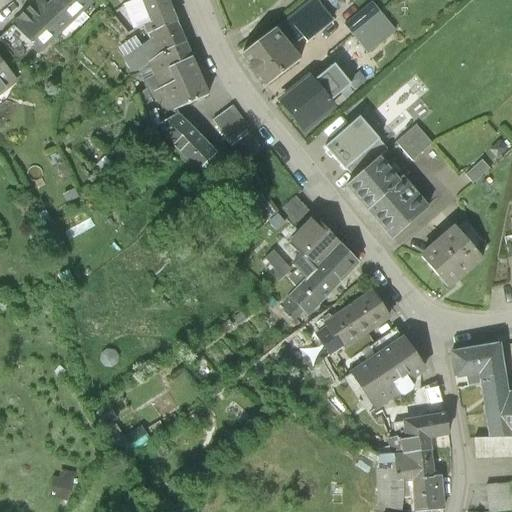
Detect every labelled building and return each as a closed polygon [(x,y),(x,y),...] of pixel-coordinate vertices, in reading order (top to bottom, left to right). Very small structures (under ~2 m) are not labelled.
[(85,0),(58,0),(48,9),(64,27),(89,3),(85,0)] [(149,24),(152,34),(179,25),(168,0),(139,0),(134,2),(126,6),(136,29),(149,24)] [(314,0),(312,0),(273,32),(287,50),(329,18),(314,0)] [(38,50),(64,27),(48,9),(41,1),(15,25),(34,46),(38,50)] [(371,3),(344,25),(367,53),(394,31),(371,3)] [(34,46),(15,25),(0,38),(0,41),(17,61),(34,46)] [(135,73),(149,63),(161,54),(185,42),(179,25),(152,34),(154,40),(124,59),(135,73)] [(287,50),(273,32),(240,58),(263,87),(296,61),(287,50)] [(0,41),(0,59),(8,69),(17,61),(0,41)] [(149,63),(161,87),(175,80),(169,68),(192,56),(185,42),(161,54),(149,63)] [(209,95),(192,56),(169,68),(175,80),(161,87),(149,93),(162,123),(178,113),(176,109),(209,95)] [(8,69),(0,59),(0,94),(17,80),(8,69)] [(349,90),(328,65),(283,101),(303,126),(349,90)] [(234,105),(213,120),(227,139),(248,124),(234,105)] [(180,117),(178,113),(162,123),(157,126),(197,170),(198,170),(216,154),(216,153),(180,117)] [(361,119),(341,136),(327,148),(344,168),(378,140),(361,119)] [(416,128),(396,144),(412,163),(432,146),(416,128)] [(229,170),(216,154),(198,170),(214,183),(229,170)] [(349,185),(368,207),(398,182),(379,160),(349,185)] [(465,177),(473,186),(489,172),(481,163),(465,177)] [(401,178),(398,182),(368,207),(395,238),(428,209),(401,178)] [(277,213),(263,193),(250,202),(264,222),(277,213)] [(76,203),(72,194),(62,199),(66,208),(76,203)] [(442,216),(455,206),(445,194),(432,203),(442,216)] [(310,215),(295,199),(279,214),(294,230),(310,215)] [(49,224),(44,215),(36,220),(41,228),(49,224)] [(342,245),(317,219),(292,243),(304,255),(296,263),(309,277),(342,245)] [(482,262),(455,230),(422,258),(450,290),(482,262)] [(358,262),(342,245),(309,277),(294,291),(310,308),(358,262)] [(291,271),(274,252),(262,263),(280,282),(291,271)] [(387,317),(374,294),(327,321),(340,344),(387,317)] [(425,374),(405,342),(355,373),(377,409),(400,395),(403,399),(408,399),(414,394),(414,391),(410,384),(425,374)] [(480,373),(489,438),(511,437),(511,393),(506,394),(498,346),(450,354),(454,377),(480,373)] [(403,443),(404,456),(431,453),(430,441),(447,439),(445,418),(407,422),(409,443),(403,443)] [(511,453),(511,437),(489,438),(475,438),(477,453),(511,453)] [(360,460),(376,468),(398,466),(397,457),(378,458),(364,452),(360,460)] [(433,477),(431,453),(404,456),(397,457),(398,466),(399,481),(404,480),(413,479),(416,511),(426,511),(445,510),(442,477),(433,477)] [(401,511),(404,494),(404,480),(399,481),(398,466),(376,468),(377,507),(400,511),(401,511)] [(511,509),(511,482),(487,485),(491,511),(511,509)]
